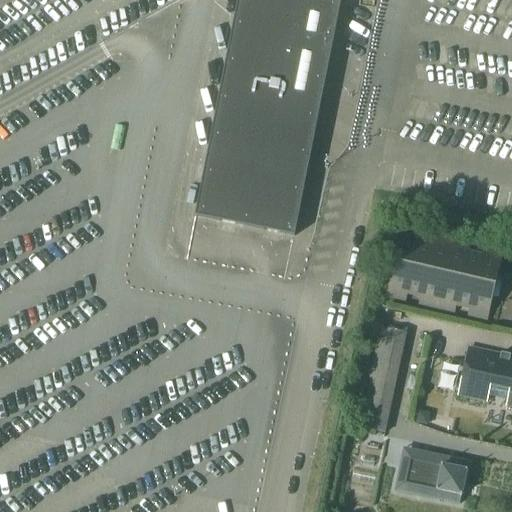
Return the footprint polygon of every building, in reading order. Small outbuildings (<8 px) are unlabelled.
[(331,0),(241,0),(198,218),(296,238),(343,2),(331,0)] [(503,256),(485,251),(482,263),(467,260),(470,248),(435,240),(433,252),(418,248),(421,236),(403,232),(387,299),(405,304),(408,292),(423,295),(420,307),(454,315),(457,303),(472,307),(469,319),(487,323),(503,256)] [(381,330),(360,429),(385,435),(406,336),(381,330)] [(511,360),(469,350),(459,397),(511,409),(511,360)] [(403,450),(394,494),(449,504),(453,479),(441,476),(445,459),(403,450)]
